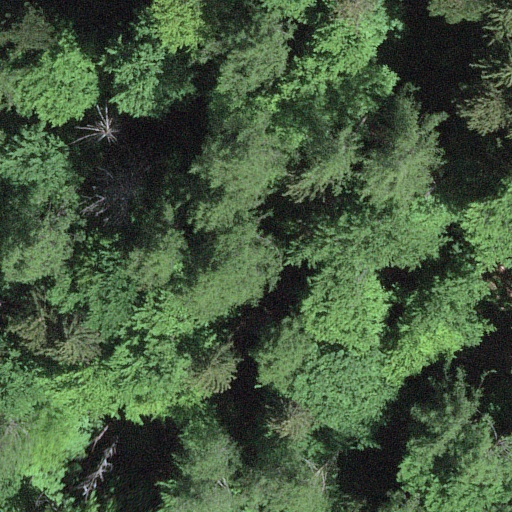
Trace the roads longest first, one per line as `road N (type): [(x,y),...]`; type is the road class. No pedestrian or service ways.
road 1 (track): [(0,128),(214,220),(511,332)]
road 2 (track): [(511,291),(386,0)]
